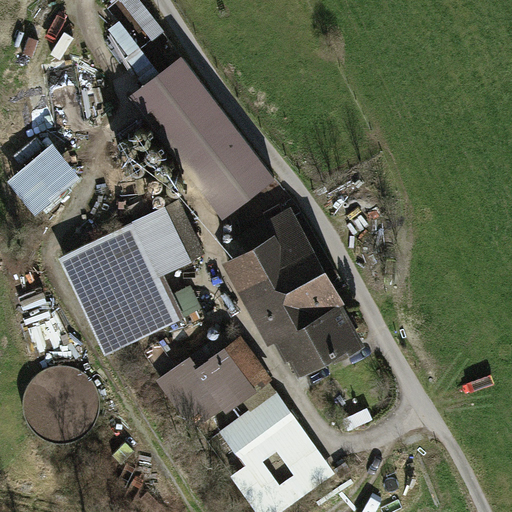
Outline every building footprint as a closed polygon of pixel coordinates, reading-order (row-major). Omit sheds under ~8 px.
[(161,28),(142,0),(133,7),(152,34),(161,28)] [(183,56),(146,84),(238,204),(274,176),(183,56)] [(179,203),(62,260),(105,349),(182,312),(161,269),(202,250),(179,203)] [(252,251),(230,263),(269,332),(276,328),(299,369),(333,351),(336,355),(359,342),(287,212),(244,235),(252,251)] [(195,424),(263,376),(229,329),(161,377),(195,424)] [(53,436),(90,401),(54,363),(16,397),(53,436)] [(301,426),(279,396),(224,436),(246,466),(301,426)] [(301,426),(246,466),(232,476),(258,511),(268,511),(330,468),(301,426)]
